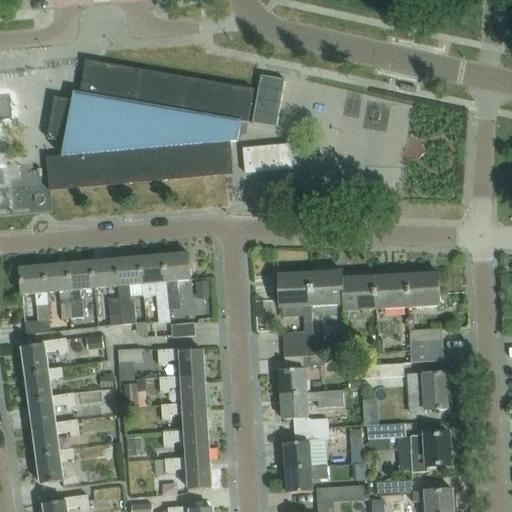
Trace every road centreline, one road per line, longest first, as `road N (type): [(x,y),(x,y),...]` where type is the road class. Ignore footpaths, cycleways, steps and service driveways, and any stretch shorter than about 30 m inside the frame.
road 1 (residential): [(251,511),(232,229)]
road 2 (residential): [(498,511),(482,236)]
road 3 (residential): [(482,236),(232,229)]
road 4 (tertiary): [(488,79),(278,34),(252,17)]
road 5 (residential): [(232,229),(0,244)]
road 6 (residential): [(482,236),(488,79)]
road 7 (residential): [(138,0),(149,32),(252,17)]
